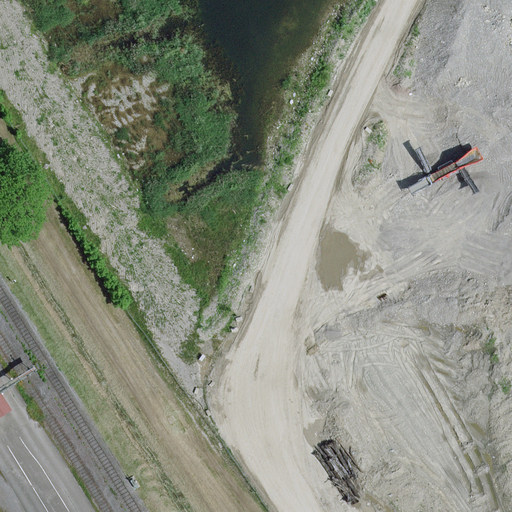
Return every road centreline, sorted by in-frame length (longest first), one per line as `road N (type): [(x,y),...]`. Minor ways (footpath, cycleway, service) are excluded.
road 1 (track): [(299,511),(186,356),(128,244)]
road 2 (track): [(0,50),(128,244)]
